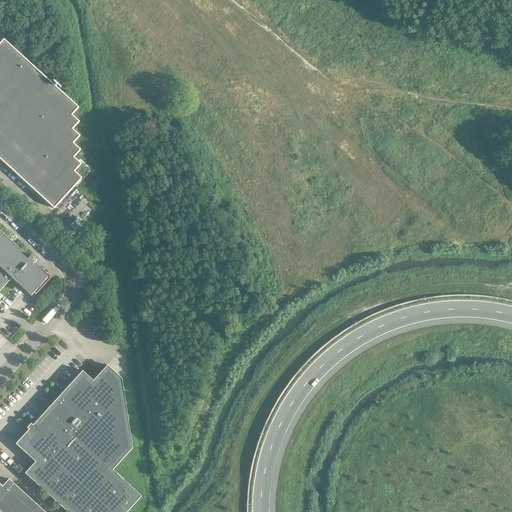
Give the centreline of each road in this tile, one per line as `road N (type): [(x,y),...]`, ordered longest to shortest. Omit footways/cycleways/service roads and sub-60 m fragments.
road 1 (track): [(121,116),(148,88),(192,77),(291,95),(326,77),(511,110)]
road 2 (motorway): [(262,511),(279,429),(336,355),(377,329),(424,314),(511,317)]
road 3 (unclassified): [(0,206),(78,283),(74,299),(0,381)]
road 4 (track): [(373,87),(499,195)]
